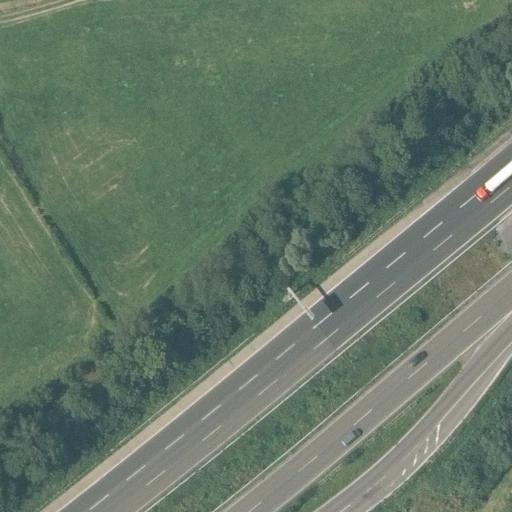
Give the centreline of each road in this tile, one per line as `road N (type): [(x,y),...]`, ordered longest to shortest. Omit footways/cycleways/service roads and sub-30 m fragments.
road 1 (motorway): [(511,189),(120,511)]
road 2 (motorway): [(263,511),(511,303)]
road 3 (motorway): [(343,511),(442,422),(511,341)]
